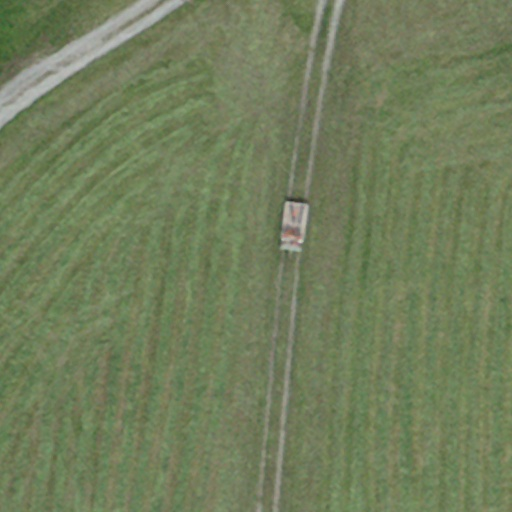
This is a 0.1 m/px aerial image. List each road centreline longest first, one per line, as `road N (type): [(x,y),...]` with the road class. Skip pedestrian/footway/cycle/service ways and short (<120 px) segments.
road 1 (track): [(262,511),(327,0)]
road 2 (track): [(156,0),(0,111)]
